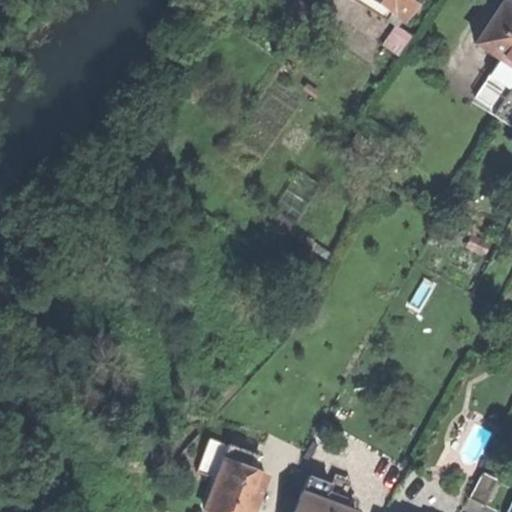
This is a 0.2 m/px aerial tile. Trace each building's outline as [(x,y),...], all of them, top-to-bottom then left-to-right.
[(406,22),(420,0),(354,0),(388,23),(394,14),(406,22)] [(511,7),(504,2),(476,44),(502,60),(477,96),(497,110),(507,95),(511,87),(511,7)] [(511,126),(511,97),(507,95),(497,110),(494,115),(511,126)] [(204,511),(207,511),(252,511),(265,477),(254,473),(259,458),(209,439),(197,473),(216,480),(204,511)] [(327,493),(330,485),(294,471),(287,484),(282,498),(298,504),(295,511),(355,511),(356,511),(341,506),(343,499),(327,493)] [(468,499),(484,507),(498,482),(482,473),(468,499)]
